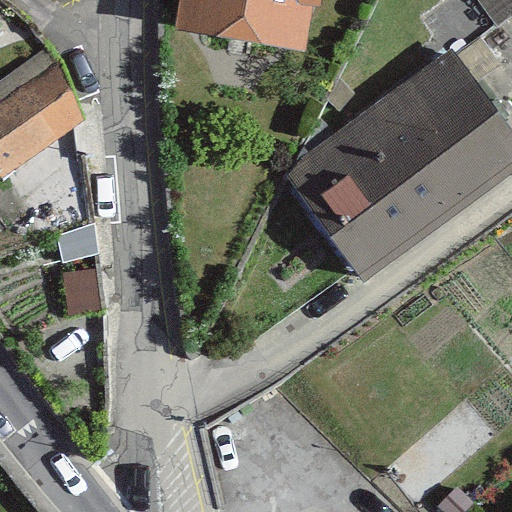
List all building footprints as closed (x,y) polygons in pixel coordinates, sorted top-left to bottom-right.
[(190,0),(186,32),(307,50),(312,17),(323,19),(326,0),(190,0)] [(511,0),(480,0),(503,32),(511,25),(511,0)] [(511,168),(511,141),(456,63),(295,176),(364,274),(511,168)] [(84,127),(57,69),(0,110),(0,163),(12,179),(84,127)] [(94,232),(63,238),(69,265),(99,259),(94,232)]
